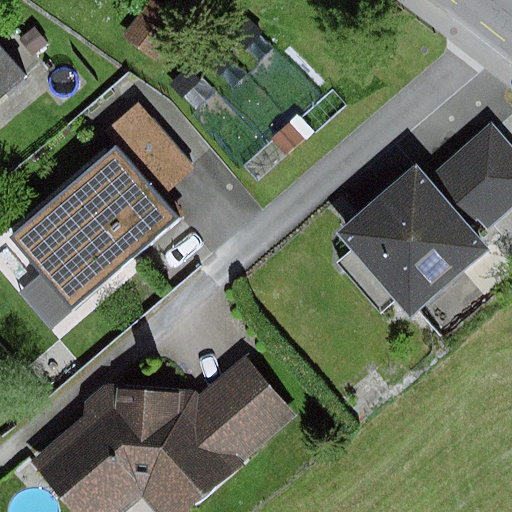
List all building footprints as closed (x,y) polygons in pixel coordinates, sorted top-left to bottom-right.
[(163,0),(154,0),(128,34),(159,58),(189,20),(163,0)] [(0,36),(0,106),(35,76),(0,36)] [(130,148),(173,198),(203,173),(146,105),(115,131),(130,148)] [(511,138),(498,123),(444,171),(496,231),(511,216),(511,138)] [(130,148),(25,238),(86,308),(190,218),(173,198),(130,148)] [(426,166),(349,236),(425,320),(503,249),(426,166)] [(249,352),(201,393),(251,454),(300,412),(249,352)] [(127,389),(39,460),(80,511),(126,511),(148,494),(162,511),(194,511),(257,462),(251,454),(201,393),(127,389)]
